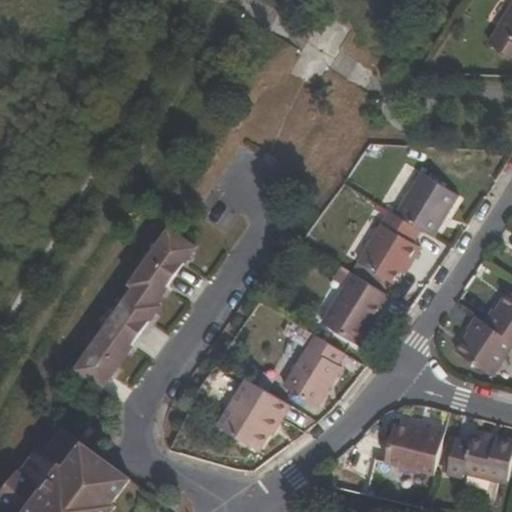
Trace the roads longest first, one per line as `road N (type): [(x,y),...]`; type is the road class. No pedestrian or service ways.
road 1 (residential): [(233,189),(258,208),(260,232),(139,408),(139,441),(159,468),(235,511)]
road 2 (residential): [(399,379),(511,191)]
road 3 (residential): [(254,500),(399,379)]
